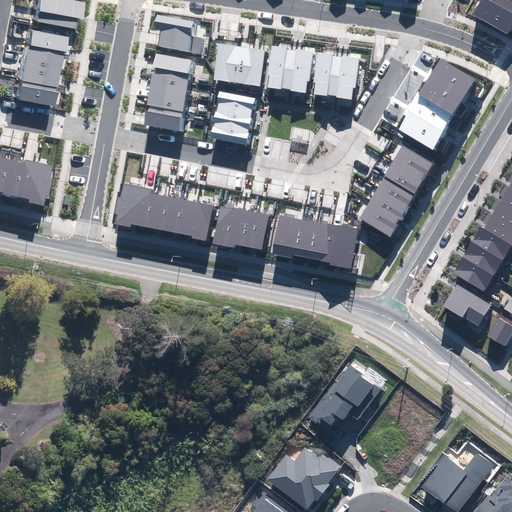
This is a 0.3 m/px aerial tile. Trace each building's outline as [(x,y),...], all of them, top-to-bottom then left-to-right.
[(36,0),(33,16),(73,24),(77,0),(36,0)] [(250,0),(242,0),(241,13),(252,15),(254,4),(250,4),(250,0)] [(511,0),(481,0),(473,15),(507,34),(511,25),(511,0)] [(158,46),(200,55),(203,38),(192,36),(195,22),(157,14),(154,29),(161,30),(158,46)] [(26,25),(23,42),(59,48),(61,31),(26,25)] [(23,42),(20,59),(56,65),(59,48),(23,42)] [(220,79),(234,81),(239,47),(225,45),(220,79)] [(234,81),(248,83),(253,49),(239,47),(234,81)] [(274,83),(293,86),(298,50),(279,48),(274,83)] [(248,83),(262,86),(268,52),(253,49),(248,83)] [(293,86),(311,88),(316,53),(298,50),(293,86)] [(194,76),(197,58),(158,52),(155,70),(194,76)] [(343,57),(323,54),(317,92),(337,95),(343,57)] [(363,60),(343,57),(337,95),(357,98),(363,60)] [(20,59),(17,76),(53,82),(56,65),(20,59)] [(388,60),(375,59),(372,81),(386,83),(388,60)] [(399,129),(441,154),(449,141),(440,136),(446,125),(456,131),(470,107),(461,102),(475,79),(441,59),(420,93),(417,91),(403,114),(407,116),(399,129)] [(511,91),(511,65),(480,59),(475,85),(511,91)] [(191,94),(194,76),(155,70),(152,88),(191,94)] [(17,76),(14,93),(50,99),(53,82),(17,76)] [(188,112),(191,94),(152,88),(149,106),(188,112)] [(224,89),(221,105),(256,111),(259,95),(224,89)] [(221,105),(219,121),(253,127),(256,111),(221,105)] [(43,125),(45,109),(31,106),(28,128),(39,130),(40,124),(43,125)] [(185,130),(188,112),(149,106),(146,124),(185,130)] [(219,121),(216,137),(250,143),(253,127),(219,121)] [(275,146),(263,144),(259,165),(271,168),(275,146)] [(359,218),(390,237),(397,226),(396,224),(433,163),(403,146),(359,218)] [(0,194),(3,195),(11,163),(0,160),(0,194)] [(3,195),(21,199),(29,167),(11,163),(3,195)] [(21,199),(39,203),(47,171),(29,167),(21,199)] [(453,273),(484,292),(511,247),(511,246),(511,173),(508,180),(511,182),(508,187),(505,185),(499,195),(502,197),(500,200),(498,199),(492,209),(494,210),(492,214),(489,213),(484,222),(486,224),(483,228),(481,227),(453,273)] [(297,174),(284,174),(284,183),(296,183),(297,174)] [(245,179),(244,191),(257,192),(258,180),(245,179)] [(335,191),(336,182),(323,181),(322,190),(335,191)] [(138,227),(138,225),(146,186),(128,183),(120,224),(138,227)] [(354,185),(342,184),(341,194),(352,195),(354,185)] [(138,225),(156,228),(163,193),(156,192),(157,188),(146,186),(138,225)] [(156,228),(175,232),(181,197),(163,193),(156,228)] [(175,232),(193,235),(199,200),(181,197),(175,232)] [(192,238),(210,241),(218,204),(199,200),(193,235),(192,238)] [(243,209),(227,206),(221,237),(237,240),(243,209)] [(475,209),(464,208),(462,218),(474,219),(475,209)] [(258,212),(243,209),(237,240),(252,243),(258,212)] [(274,215),(258,212),(252,243),(268,246),(274,215)] [(280,215),(272,254),(292,258),(293,255),(330,262),(330,265),(350,269),(358,229),(338,225),(338,226),(327,223),(327,225),(280,215)] [(443,306),(479,326),(492,303),(456,283),(443,306)] [(487,335),(505,346),(511,334),(511,325),(498,317),(487,335)] [(309,417),(328,431),(339,417),(343,420),(349,413),(359,420),(382,389),(374,383),(373,385),(361,376),(362,374),(350,365),(345,372),(342,371),(309,417)] [(267,480),(307,510),(314,500),(317,501),(329,484),(328,483),(336,472),(338,473),(342,467),(323,453),(319,458),(304,448),(294,461),(286,454),(267,480)] [(456,511),(489,469),(471,456),(460,470),(443,457),(421,487),(454,511),(456,511)] [(511,511),(511,475),(495,499),(490,495),(476,511),(511,511)] [(290,511),(258,488),(248,502),(257,508),(253,511),(290,511)]
